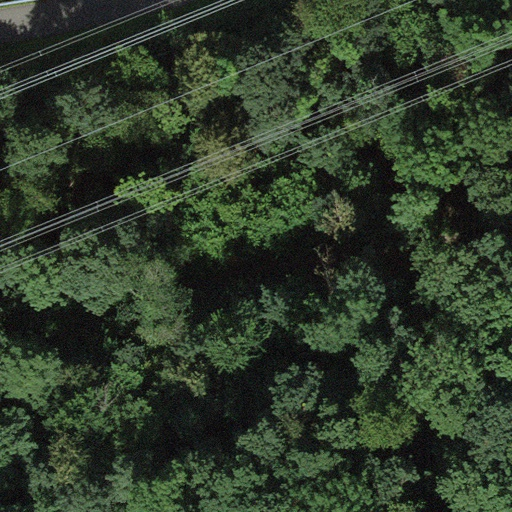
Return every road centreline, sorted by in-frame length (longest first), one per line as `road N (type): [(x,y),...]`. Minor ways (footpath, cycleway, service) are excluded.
road 1 (track): [(0,358),(35,333),(268,258),(511,247)]
road 2 (unclassified): [(151,0),(0,37)]
